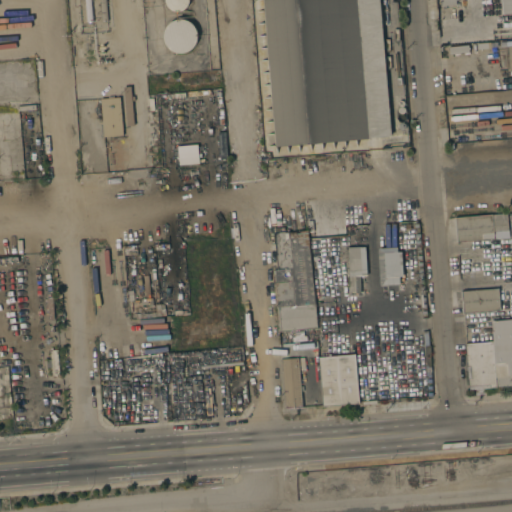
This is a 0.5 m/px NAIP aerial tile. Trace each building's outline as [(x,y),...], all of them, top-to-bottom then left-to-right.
[(189,0),(189,2),(189,4),(188,7),(187,8),(185,10),(183,11),(181,12),(179,13),(177,13),(175,13),(173,13),(171,12),(169,11),(167,9),(166,7),(165,5),(164,3),(164,2),(180,0),(189,0)] [(379,0),(391,137),(275,147),(262,0),(379,0)] [(511,0),(511,14),(503,15),(501,0),(511,0)] [(108,21),(102,21),(100,7),(107,6),(108,21)] [(91,8),(93,22),(87,22),(85,8),(91,8)] [(163,39),(162,38),(162,35),(163,32),(164,29),(166,27),(167,24),(170,22),(172,21),(175,20),(178,19),(181,19),(184,20),(187,21),(190,22),(192,24),(194,27),(195,29),(196,32),(197,36),(163,39)] [(197,38),(196,41),(195,44),(194,47),(192,49),(190,51),(187,52),(184,53),(181,54),(178,54),(175,53),(172,52),(170,51),(167,49),(166,47),(164,44),(163,41),(163,39),(197,36),(197,38)] [(188,101),(179,102),(178,95),(187,94),(192,94),(192,92),(192,91),(199,90),(199,92),(200,100),(188,101)] [(157,95),(170,94),(171,103),(161,104),(160,101),(159,101),(157,101),(155,101),(155,96),(157,95)] [(102,137),(121,136),(119,98),(100,99),(102,137)] [(403,122),(402,122),(401,122),(400,122),(398,121),(397,120),(396,118),(396,117),(397,115),(398,114),(399,114),(400,113),(402,114),(403,114),(404,115),(405,117),(405,118),(405,119),(404,120),(403,122)] [(193,164),(178,165),(177,147),(192,146),(197,145),(198,157),(202,157),(203,163),(193,164)] [(508,238),(457,242),(455,219),(506,214),(508,231),(508,238)] [(278,308),(275,270),(277,270),(273,234),(288,233),(307,232),(308,246),(314,305),(315,305),(317,328),(280,332),(278,308)] [(347,247),(360,247),(360,251),(361,276),(354,276),(354,272),(349,272),(347,252),(347,247)] [(378,286),(400,285),(399,248),(377,249),(378,286)] [(498,289),(500,310),(463,314),(461,292),(498,289)] [(22,318),(37,317),(39,317),(39,323),(37,324),(22,324),(17,325),(16,318),(22,318)] [(511,320),(511,386),(470,390),(466,344),(492,342),(490,322),(511,320)] [(318,342),(333,341),(334,356),(355,354),(358,404),(323,406),(318,342)] [(51,364),(49,350),(57,350),(58,364),(59,376),(52,376),(51,364)] [(149,370),(134,371),(125,372),(124,359),(125,359),(125,358),(133,357),(148,356),(163,355),(163,356),(164,368),(149,370)] [(287,408),(282,359),(298,358),(302,407),(287,408)] [(212,415),(206,416),(204,389),(210,388),(212,415)]
